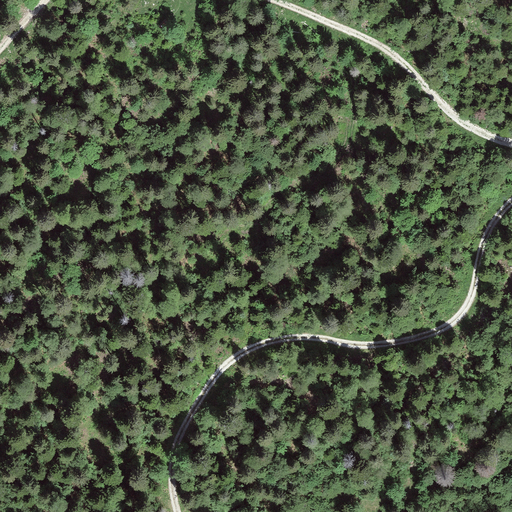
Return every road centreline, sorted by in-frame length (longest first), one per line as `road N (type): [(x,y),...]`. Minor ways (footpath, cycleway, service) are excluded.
road 1 (track): [(511,199),(487,231),(468,309),(450,325),(377,342),(279,337),(224,365),(175,439),(176,511)]
road 2 (track): [(287,0),(396,51),(446,112),(511,140)]
